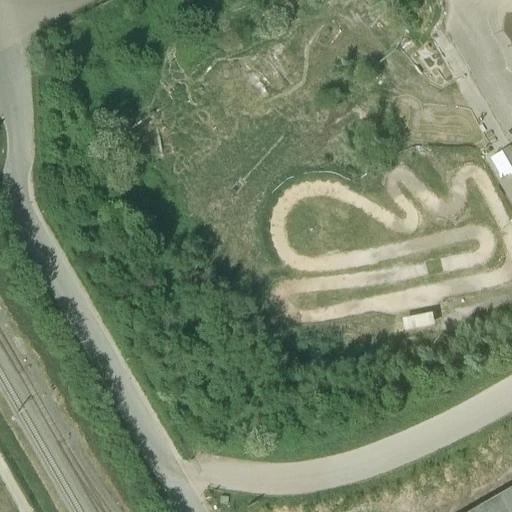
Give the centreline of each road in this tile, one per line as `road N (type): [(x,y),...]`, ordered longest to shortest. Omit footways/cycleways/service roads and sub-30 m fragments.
road 1 (unclassified): [(170,467),(25,231),(12,178),(18,130),(0,79)]
road 2 (unclassified): [(170,467),(264,484),(325,479),(511,386)]
